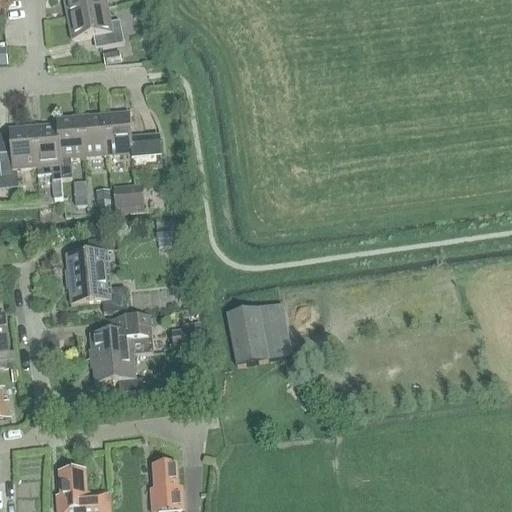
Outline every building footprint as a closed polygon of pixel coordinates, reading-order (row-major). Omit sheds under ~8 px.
[(62,0),(67,20),(107,12),(104,0),(62,0)] [(109,25),(107,12),(67,20),(71,44),(97,39),(99,51),(123,46),(119,23),(109,25)] [(118,53),(101,57),(103,68),(121,65),(118,53)] [(129,117),(104,119),(108,160),(130,158),(132,172),(161,170),(158,137),(131,139),(129,117)] [(84,163),(108,160),(104,119),(80,121),(84,163)] [(80,121),(55,123),(56,129),(57,129),(60,171),(61,184),(71,183),(69,164),(70,164),(84,163),(80,121)] [(56,129),(33,131),(36,173),(37,180),(50,179),(51,185),(61,184),(60,171),(57,129),(56,129)] [(0,180),(0,181),(0,180),(0,192),(14,192),(12,176),(36,173),(33,131),(8,133),(10,156),(0,156),(0,180)] [(85,188),(73,189),(74,201),(86,200),(85,188)] [(141,188),(112,191),(113,212),(142,210),(141,188)] [(97,214),(110,213),(108,192),(95,194),(97,214)] [(155,232),(156,243),(169,242),(168,230),(155,232)] [(88,257),(65,259),(70,308),(101,305),(103,317),(127,314),(125,291),(109,292),(106,255),(113,255),(111,242),(87,245),(88,257)] [(282,308),(225,319),(235,372),(291,360),(282,308)] [(144,321),(119,323),(113,324),(115,336),(89,338),(92,363),(132,359),(132,358),(153,356),(151,344),(146,344),(144,321)] [(200,332),(170,335),(172,355),(202,352),(200,332)] [(135,383),(132,359),(92,363),(94,387),(118,385),(119,397),(143,394),(142,382),(135,383)] [(176,468),(152,469),(154,492),(150,493),(151,511),(182,511),(182,492),(178,492),(176,468)] [(110,511),(109,496),(90,497),(86,497),(84,474),(58,476),(60,499),(56,499),(56,511),(110,511)]
